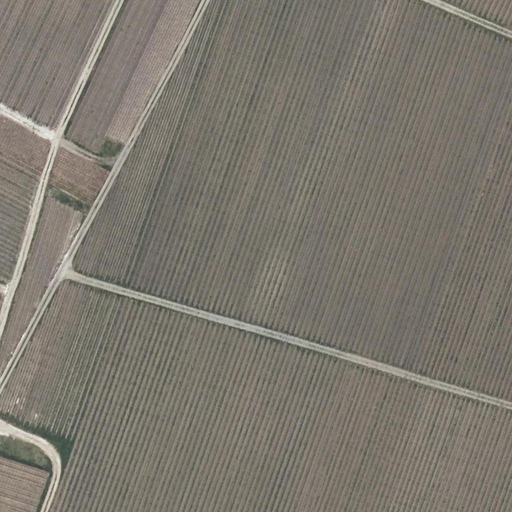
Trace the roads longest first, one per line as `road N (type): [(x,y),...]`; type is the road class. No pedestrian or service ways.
road 1 (track): [(60,273),(511,407)]
road 2 (track): [(0,388),(205,0)]
road 3 (track): [(0,327),(54,134),(0,107)]
road 4 (track): [(118,0),(54,134),(115,169)]
road 5 (track): [(35,511),(57,446),(0,416)]
